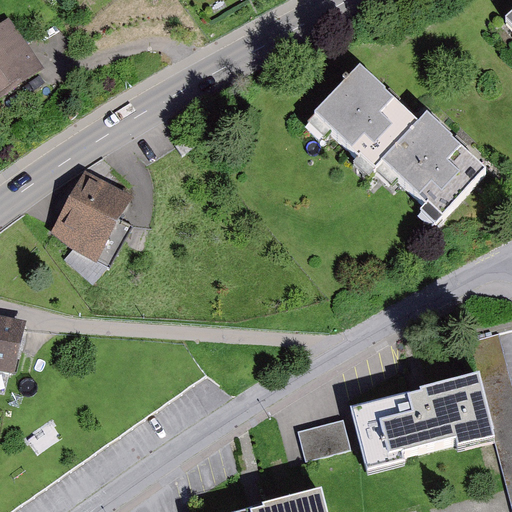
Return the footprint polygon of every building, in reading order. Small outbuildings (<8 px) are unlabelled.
[(0,108),(48,77),(15,27),(0,37),(0,108)] [(364,78),(315,131),(333,147),(339,141),(365,165),(359,171),(379,189),(385,183),(397,194),(403,187),(432,214),(426,220),(441,235),(492,179),(433,125),(425,134),(364,78)] [(142,205),(91,176),(56,238),(107,267),(110,262),(117,267),(139,228),(132,224),(142,205)] [(33,330),(0,322),(0,373),(23,378),(33,330)] [(500,447),(511,493),(511,370),(503,334),(473,342),(483,381),(500,447)] [(483,381),(353,414),(370,480),(410,470),(407,461),(462,447),(464,456),(500,447),(483,381)] [(347,422),(300,434),(308,464),(355,452),(347,422)] [(330,511),(327,497),(270,511),(330,511)]
